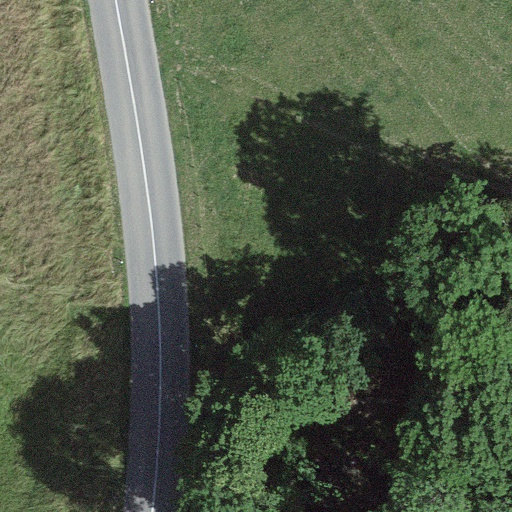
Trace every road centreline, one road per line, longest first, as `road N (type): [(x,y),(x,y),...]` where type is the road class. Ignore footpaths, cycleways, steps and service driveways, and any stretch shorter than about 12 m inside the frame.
road 1 (secondary): [(116,0),(159,305),(152,511)]
road 2 (track): [(125,53),(511,185)]
